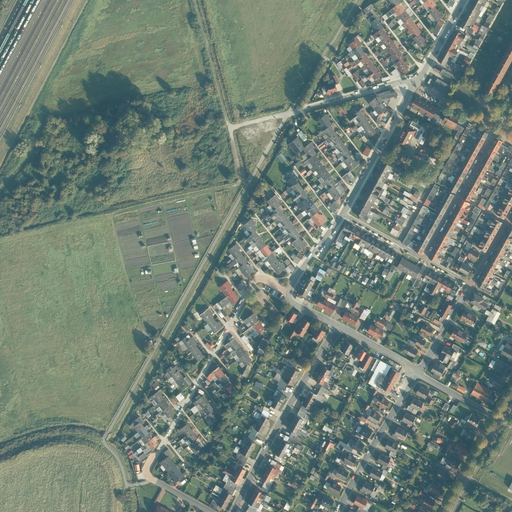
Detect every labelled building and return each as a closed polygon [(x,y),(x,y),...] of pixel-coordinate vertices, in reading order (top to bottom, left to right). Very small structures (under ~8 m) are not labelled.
[(438,5),(433,0),(428,0),(425,3),(423,4),(425,8),(428,6),(431,10),(435,7),(438,5)] [(481,11),(484,6),(473,0),(470,5),(481,11)] [(363,15),(365,18),(370,14),(368,12),(375,8),(372,4),(364,9),(366,13),(363,15)] [(405,11),(400,4),(395,7),(385,14),(389,18),(396,13),(399,16),(405,11)] [(478,17),(481,11),(470,5),(467,10),(478,17)] [(438,10),(435,7),(431,10),(429,11),(436,20),(442,15),(441,13),(443,12),(440,8),(438,10)] [(475,22),(478,17),(467,10),(464,16),(475,22)] [(411,18),(405,11),(399,16),(396,18),(399,21),(401,19),(404,23),(411,18)] [(474,58),(494,16),(489,14),(480,33),(482,34),(480,39),(478,38),(474,46),(470,45),(469,49),(472,50),(469,56),(474,58)] [(384,28),(374,15),(367,20),(377,32),(382,29),(384,28)] [(472,27),(475,22),(464,16),(461,21),(472,27)] [(416,25),(411,18),(404,23),(402,25),(404,28),(406,27),(409,30),(416,25)] [(438,35),(445,24),(440,21),(433,32),(438,35)] [(470,32),(472,27),(461,21),(459,26),(470,32)] [(422,32),(416,25),(409,30),(407,32),(410,35),(412,34),(415,37),(420,34),(422,32)] [(388,36),(382,29),(377,32),(372,36),(375,40),(378,38),(381,41),(388,36)] [(456,29),(453,34),(463,40),(466,35),(456,29)] [(423,37),(420,34),(415,37),(413,39),(421,48),(427,43),(425,41),(427,39),(424,36),(423,37)] [(453,34),(450,40),(460,46),(463,40),(453,34)] [(388,36),(381,41),(378,43),(381,47),(384,45),(387,48),(393,43),(388,36)] [(358,39),(349,45),(353,51),(359,46),(362,44),(358,39)] [(450,40),(447,45),(457,51),(460,46),(450,40)] [(389,52),(392,56),(399,50),(393,43),(387,48),(384,50),(386,53),(389,52)] [(447,45),(444,51),(454,56),(457,51),(447,45)] [(358,59),(365,53),(359,46),(353,51),(348,54),(351,58),(355,55),(358,59)] [(399,50),(392,56),(390,57),(393,60),(394,59),(397,63),(402,59),(405,57),(399,50)] [(444,51),(441,56),(451,62),(454,56),(444,51)] [(509,65),(511,60),(511,54),(505,51),(500,60),(509,65)] [(370,61),(365,53),(358,59),(354,62),(357,65),(361,62),(364,66),(370,61)] [(441,56),(438,61),(448,67),(451,62),(441,56)] [(467,56),(464,61),(470,64),(473,59),(467,56)] [(389,63),(386,59),(385,60),(383,57),(380,59),(385,66),(389,63)] [(402,59),(397,63),(395,64),(403,73),(410,68),(408,65),(410,64),(407,61),(405,62),(402,59)] [(504,75),(509,65),(500,60),(495,70),(504,75)] [(350,76),(352,74),(350,71),(354,68),(348,61),(344,64),(347,67),(344,69),(350,76)] [(376,68),(370,61),(364,66),(361,67),(364,71),(366,70),(369,73),(376,68)] [(435,64),(433,70),(438,72),(441,67),(435,64)] [(382,75),(376,68),(369,73),(365,76),(368,81),(372,78),(375,81),(382,75)] [(392,72),(396,77),(401,74),(396,68),(392,72)] [(499,85),(504,75),(495,70),(490,80),(499,85)] [(438,78),(433,88),(449,95),(453,86),(438,78)] [(493,94),(499,85),(490,80),(485,89),(493,94)] [(335,83),(325,86),(327,95),(337,93),(335,83)] [(390,90),(376,93),(377,96),(369,101),(374,108),(382,102),(380,100),(393,96),(396,98),(399,94),(396,91),(391,92),(390,90)] [(410,107),(417,111),(423,100),(416,97),(410,107)] [(430,104),(423,100),(417,111),(424,114),(430,104)] [(386,108),(382,102),(374,108),(379,113),(386,108)] [(430,104),(424,114),(431,118),(437,108),(430,104)] [(365,117),(360,110),(348,118),(351,122),(356,118),(359,122),(365,117)] [(456,136),(458,137),(464,127),(458,124),(461,118),(449,112),(445,120),(447,122),(447,124),(459,131),(456,136)] [(327,113),(318,120),(325,129),(330,125),(332,124),(329,120),(331,118),(327,113)] [(371,124),(365,117),(359,122),(355,124),(358,128),(361,125),(364,129),(371,124)] [(409,126),(406,124),(396,142),(406,148),(414,135),(415,135),(414,136),(419,143),(423,136),(422,135),(426,128),(412,120),(409,126)] [(364,129),(359,133),(362,136),(364,135),(367,139),(376,131),(371,124),(364,129)] [(326,134),(329,137),(335,132),(330,125),(325,129),(320,133),(323,136),(326,134)] [(486,139),(489,134),(481,129),(480,131),(476,129),(475,132),(486,139)] [(302,130),(298,133),(304,140),(308,137),(302,130)] [(341,140),(335,132),(329,137),(325,140),(328,143),(331,141),(334,145),(341,140)] [(483,143),(486,139),(475,132),(473,135),(477,137),(476,139),(483,143)] [(302,149),(304,147),(297,137),(288,144),(296,153),(302,149)] [(503,141),(495,137),(492,142),(504,149),(511,153),(511,146),(510,145),(508,148),(501,144),(503,141)] [(483,143),(476,139),(474,142),(470,139),(468,142),(470,143),(480,148),(483,143)] [(337,148),(340,152),(347,147),(341,140),(334,145),(331,147),(334,150),(337,148)] [(311,142),(304,147),(302,149),(306,153),(308,155),(309,158),(314,154),(316,153),(313,149),(315,147),(311,142)] [(492,142),(489,147),(497,151),(501,154),(504,149),(492,142)] [(478,153),(480,148),(470,143),(468,145),(471,147),(470,149),(478,153)] [(352,154),(347,147),(340,152),(337,154),(339,157),(342,155),(346,159),(350,156),(352,154)] [(364,154),(368,157),(372,149),(367,147),(364,154)] [(497,151),(489,147),(487,152),(499,159),(500,157),(498,155),(496,153),(497,151)] [(478,153),(470,149),(469,151),(467,150),(467,151),(464,150),(463,152),(475,158),(478,153)] [(472,163),(475,158),(463,152),(462,154),(466,156),(465,159),(472,163)] [(487,152),(484,157),(492,161),(493,159),(495,160),(495,159),(498,161),(499,159),(487,152)] [(314,154),(309,158),(302,163),(305,166),(310,162),(313,166),(320,161),(314,154)] [(353,159),(350,156),(346,159),(343,161),(350,170),(359,163),(355,158),(353,159)] [(492,161),(484,157),(481,162),(493,168),(494,166),(490,164),(492,161)] [(472,163),(465,159),(463,161),(458,159),(457,161),(469,168),(472,163)] [(315,170),(318,173),(325,168),(320,161),(313,166),(310,169),(312,172),(315,170)] [(467,173),(469,168),(457,161),(456,164),(461,166),(459,169),(467,173)] [(390,166),(382,162),(379,167),(390,173),(391,170),(388,169),(390,166)] [(481,162),(478,167),(486,171),(487,169),(490,170),(490,169),(493,171),(494,169),(493,168),(481,162)] [(379,167),(376,172),(387,177),(390,173),(379,167)] [(486,171),(478,167),(476,172),(488,178),(489,176),(486,174),(485,175),(484,175),(486,171)] [(331,176),(325,168),(318,173),(315,176),(318,179),(321,177),(324,181),(331,176)] [(297,181),(299,180),(296,176),(298,174),(294,169),(285,176),(292,185),(297,181)] [(467,173),(459,169),(456,174),(464,178),(467,173)] [(342,177),(346,182),(354,177),(350,171),(342,177)] [(387,177),(376,172),(374,177),(384,182),(387,177)] [(461,183),(464,178),(456,174),(453,172),(451,175),(455,177),(453,179),(461,183)] [(476,172),(473,177),(480,181),(482,179),(484,180),(484,179),(487,181),(488,178),(476,172)] [(336,182),(331,176),(324,181),(321,183),(323,186),(326,184),(329,188),(336,182)] [(374,177),(371,182),(379,186),(381,184),(383,185),(384,182),(374,177)] [(479,183),(480,181),(473,177),(470,182),(480,187),(482,188),(483,186),(481,185),(481,184),(479,183)] [(461,183),(453,179),(451,184),(458,188),(461,183)] [(297,181),(292,185),(287,189),(290,192),(293,190),(296,194),(303,189),(297,181)] [(329,188),(327,190),(334,199),(344,192),(336,182),(329,188)] [(379,186),(371,182),(368,187),(381,194),(383,189),(379,187),(379,186)] [(468,187),(475,191),(478,192),(480,187),(470,182),(468,187)] [(456,193),(458,188),(451,184),(448,189),(456,193)] [(368,187),(365,192),(376,198),(377,196),(379,197),(381,194),(368,187)] [(474,193),(475,191),(468,187),(465,192),(477,198),(478,196),(476,195),(476,194),(474,193)] [(484,195),(488,197),(493,189),(489,187),(484,195)] [(301,201),(308,196),(303,189),(296,194),(291,198),(294,201),(299,198),(301,201)] [(455,194),(447,190),(444,195),(452,200),(455,194)] [(506,196),(504,199),(511,203),(511,196),(502,191),(498,190),(497,192),(502,195),(502,194),(506,196)] [(376,198),(365,192),(362,197),(373,203),(376,198)] [(476,200),(477,198),(465,192),(462,197),(470,201),(471,198),(473,199),(476,200)] [(449,204),(452,200),(444,195),(440,193),(438,196),(443,198),(441,200),(449,204)] [(275,194),(266,201),(273,210),(278,206),(280,205),(279,203),(281,201),(275,194)] [(307,208),(314,203),(308,196),(301,201),(296,205),(299,208),(304,205),(307,208)] [(362,197),(359,203),(370,208),(371,205),(376,208),(378,205),(373,203),(362,197)] [(479,205),(483,207),(487,199),(483,197),(479,205)] [(468,203),(461,199),(459,203),(469,209),(470,207),(467,205),(468,203)] [(510,208),(511,204),(511,203),(504,199),(503,201),(498,199),(496,201),(510,208)] [(449,204),(441,200),(439,204),(438,203),(439,202),(436,201),(434,203),(439,206),(446,210),(449,204)] [(500,206),(499,209),(507,213),(510,208),(496,201),(495,203),(500,206)] [(314,203),(307,208),(304,210),(306,214),(309,211),(312,215),(317,212),(319,210),(314,203)] [(330,210),(336,213),(339,207),(330,203),(329,207),(331,208),(330,210)] [(370,208),(359,203),(357,208),(367,213),(370,208)] [(456,208),(463,212),(465,210),(468,211),(469,209),(459,203),(456,208)] [(274,215),(277,219),(284,214),(278,206),(273,210),(265,216),(268,220),(274,215)] [(396,222),(391,233),(398,236),(407,214),(409,208),(405,206),(400,216),(398,216),(396,222)] [(444,214),(446,210),(439,206),(436,210),(444,214)] [(367,213),(357,208),(354,213),(360,216),(358,218),(366,222),(368,217),(366,215),(367,213)] [(461,215),(463,212),(456,208),(453,214),(464,219),(465,217),(461,215)] [(504,218),(507,213),(499,209),(497,211),(493,209),(491,211),(504,218)] [(444,214),(436,210),(434,213),(430,211),(429,213),(441,219),(444,214)] [(312,215),(310,217),(318,226),(326,219),(322,214),(321,215),(320,214),(319,214),(317,212),(312,215)] [(438,224),(441,219),(429,213),(428,214),(433,217),(431,220),(438,224)] [(290,221),(284,214),(277,219),(274,221),(276,224),(280,222),(283,226),(290,221)] [(450,218),(458,222),(459,219),(462,221),(464,219),(453,214),(450,218)] [(492,220),(491,223),(499,228),(502,222),(490,216),(489,219),(492,220)] [(250,234),(255,231),(257,229),(254,225),(256,224),(252,218),(243,225),(250,234)] [(456,225),(458,222),(450,218),(447,223),(460,230),(461,227),(456,225)] [(438,224),(431,220),(429,223),(424,220),(423,223),(435,229),(438,224)] [(285,229),(288,233),(295,228),(290,221),(283,226),(280,228),(282,231),(285,229)] [(345,236),(351,226),(345,223),(335,240),(340,243),(342,240),(341,240),(344,235),(345,236)] [(433,234),(435,229),(423,223),(422,225),(426,228),(425,230),(433,234)] [(445,228),(452,232),(454,230),(455,231),(456,231),(458,232),(460,230),(447,223),(445,228)] [(497,232),(499,228),(491,223),(490,225),(486,223),(485,226),(497,232)] [(350,239),(351,237),(355,230),(356,228),(351,226),(345,236),(350,239)] [(487,230),(485,233),(494,237),(497,232),(485,226),(484,228),(487,230)] [(511,227),(509,226),(503,236),(511,241),(511,240),(511,227)] [(301,235),(295,228),(288,233),(283,237),(285,241),(291,237),(294,241),(299,237),(301,235)] [(452,232),(445,228),(442,233),(449,237),(451,235),(455,237),(457,235),(452,232)] [(360,233),(355,230),(351,237),(354,239),(352,242),(354,243),(360,233)] [(433,234),(425,230),(423,234),(422,233),(422,232),(420,231),(418,233),(419,233),(430,239),(433,234)] [(254,243),(260,238),(255,231),(250,234),(245,238),(247,241),(250,239),(254,243)] [(360,245),(361,243),(365,235),(360,233),(354,243),(360,245)] [(427,244),(430,239),(419,233),(418,235),(421,237),(420,240),(427,244)] [(439,239),(446,242),(451,245),(453,241),(451,240),(452,239),(449,237),(442,233),(439,239)] [(491,242),(494,237),(485,233),(484,235),(481,233),(479,235),(491,242)] [(371,238),(365,235),(361,243),(364,245),(363,247),(365,249),(371,238)] [(482,239),(480,242),(489,247),(491,242),(479,235),(478,237),(482,239)] [(511,241),(503,236),(501,241),(508,245),(510,242),(511,243),(511,241)] [(301,241),(299,237),(294,241),(292,242),(299,251),(308,244),(304,239),(301,241)] [(266,245),(260,238),(254,243),(259,250),(266,245)] [(365,249),(370,251),(376,241),(371,238),(365,249)] [(446,242),(439,239),(437,243),(447,249),(448,247),(445,245),(446,242)] [(427,244),(420,240),(418,242),(417,242),(413,240),(412,242),(414,243),(424,249),(427,244)] [(471,249),(474,243),(467,240),(464,246),(471,249)] [(381,244),(376,241),(370,251),(375,254),(381,244)] [(508,245),(501,241),(498,246),(509,251),(510,249),(507,248),(508,245)] [(485,252),(489,247),(480,242),(479,244),(477,243),(477,244),(475,242),(473,245),(485,252)] [(227,250),(235,259),(241,254),(239,250),(241,248),(237,243),(227,250)] [(422,254),(424,249),(414,243),(411,248),(422,254)] [(434,248),(441,252),(443,249),(446,251),(447,249),(437,243),(434,248)] [(375,254),(380,257),(386,246),(381,244),(375,254)] [(272,252),(266,245),(259,250),(265,257),(272,252)] [(391,249),(386,246),(380,257),(385,260),(391,249)] [(509,251),(498,246),(495,251),(503,255),(509,258),(511,253),(509,251)] [(440,254),(441,252),(434,248),(431,253),(443,260),(445,257),(440,254)] [(471,248),(467,256),(476,260),(480,253),(471,248)] [(392,260),(396,252),(391,249),(385,260),(387,261),(389,258),(392,260)] [(501,258),(503,255),(495,251),(492,256),(506,263),(508,261),(501,258)] [(277,259),(272,252),(265,257),(261,260),(264,263),(267,261),(270,265),(277,259)] [(442,262),(443,260),(431,253),(428,258),(436,262),(437,259),(442,262)] [(241,254),(235,259),(225,266),(228,269),(237,262),(240,266),(245,262),(247,261),(241,254)] [(299,254),(293,261),(298,265),(303,257),(299,254)] [(450,256),(445,266),(449,268),(454,258),(450,256)] [(492,256),(490,260),(497,265),(499,262),(505,266),(506,263),(492,256)] [(284,261),(288,265),(285,268),(289,272),(295,267),(287,258),(284,261)] [(396,268),(406,273),(411,263),(402,258),(396,268)] [(280,263),(277,259),(270,265),(277,274),(286,267),(282,261),(280,263)] [(487,265),(498,271),(499,269),(496,267),(497,265),(490,260),(487,265)] [(240,266),(238,268),(245,277),(254,270),(250,265),(248,266),(245,262),(240,266)] [(463,262),(458,270),(467,275),(471,267),(463,262)] [(421,268),(411,263),(406,273),(415,278),(421,268)] [(337,269),(346,273),(348,267),(339,264),(337,269)] [(393,264),(390,270),(385,267),(382,274),(389,278),(396,266),(393,264)] [(498,271),(487,265),(484,270),(492,274),(494,271),(497,273),(498,271)] [(361,275),(358,274),(360,271),(356,269),(352,276),(359,279),(361,275)] [(429,280),(433,273),(428,270),(424,278),(429,280)] [(482,275),(497,283),(498,280),(493,278),(491,277),(492,274),(484,270),(482,275)] [(431,290),(438,276),(433,273),(429,280),(426,287),(431,290)] [(479,280),(489,285),(490,283),(496,286),(497,283),(482,275),(479,280)] [(444,278),(438,276),(431,290),(429,294),(434,296),(437,290),(444,278)] [(444,289),(449,281),(444,278),(437,290),(439,291),(441,287),(444,289)] [(302,286),(310,290),(314,283),(313,283),(306,279),(302,286)] [(219,287),(226,296),(233,291),(231,290),(232,289),(231,287),(232,286),(228,280),(219,287)] [(239,291),(248,285),(245,280),(236,286),(239,291)] [(489,285),(479,280),(476,285),(490,292),(491,289),(488,287),(489,285)] [(449,281),(444,289),(444,290),(447,291),(446,293),(448,295),(454,284),(449,281)] [(453,298),(459,287),(454,284),(448,295),(453,298)] [(302,286),(297,296),(305,300),(307,295),(310,290),(302,286)] [(238,299),(233,291),(226,296),(217,303),(221,308),(230,302),(231,304),(238,299)] [(485,298),(474,292),(468,301),(485,310),(489,304),(484,301),(485,298)] [(316,305),(322,308),(325,301),(327,297),(321,294),(316,305)] [(341,304),(359,310),(360,307),(357,306),(359,301),(356,300),(355,303),(340,298),(338,304),(341,305),(341,304)] [(322,308),(332,312),(335,306),(325,301),(322,308)] [(444,319),(452,305),(447,303),(440,316),(444,319)] [(421,311),(429,315),(431,311),(428,309),(429,307),(424,305),(421,311)] [(200,315),(207,324),(214,319),(211,315),(213,313),(209,308),(200,315)] [(342,318),(348,321),(354,310),(348,308),(347,311),(346,311),(342,318)] [(370,310),(365,308),(360,317),(365,320),(370,310)] [(358,313),(354,310),(348,321),(354,324),(358,317),(356,316),(358,313)] [(465,310),(460,319),(472,326),(477,317),(465,310)] [(491,323),(497,312),(492,310),(487,321),(491,323)] [(285,318),(292,322),(297,315),(290,311),(285,318)] [(259,320),(253,313),(243,321),(249,328),(259,320)] [(214,319),(207,324),(214,333),(223,326),(219,321),(216,322),(214,319)] [(302,337),(310,323),(303,319),(298,327),(295,333),(302,337)] [(264,328),(259,320),(249,328),(242,333),(246,337),(255,330),(258,333),(264,328)] [(372,335),(379,324),(375,322),(373,325),(371,324),(366,332),(372,335)] [(386,327),(391,330),(394,325),(389,322),(386,327)] [(418,324),(415,329),(429,336),(433,328),(428,326),(429,325),(428,325),(428,324),(425,322),(422,326),(418,324)] [(379,324),(372,335),(379,339),(383,331),(381,330),(383,326),(379,324)] [(295,333),(298,327),(295,326),(288,336),(291,338),(295,333)] [(319,340),(320,341),(326,332),(317,327),(312,336),(313,337),(311,340),(317,344),(319,340)] [(467,334),(455,328),(450,337),(462,343),(467,334)] [(181,340),(190,352),(197,347),(195,344),(197,342),(193,336),(188,340),(186,337),(181,340)] [(264,349),(269,340),(263,337),(258,346),(259,347),(263,349),(264,349)] [(423,347),(427,341),(419,337),(416,343),(423,347)] [(240,345),(234,338),(224,346),(227,350),(230,347),(233,351),(240,345)] [(347,355),(353,345),(346,341),(340,351),(347,355)] [(511,345),(511,343),(507,341),(501,354),(511,359),(509,362),(511,362),(511,349),(510,349),(511,345)] [(406,344),(402,351),(414,358),(418,351),(406,344)] [(463,350),(453,344),(451,349),(445,346),(438,358),(453,366),(463,350)] [(240,345),(233,351),(230,353),(233,357),(236,354),(239,358),(245,353),(240,345)] [(197,347),(190,352),(198,362),(207,355),(203,349),(200,351),(197,347)] [(367,353),(360,349),(355,357),(361,361),(358,366),(365,370),(372,357),(366,354),(367,353)] [(239,358),(236,360),(238,364),(241,361),(245,366),(251,360),(245,353),(239,358)] [(303,364),(308,357),(301,353),(297,360),(303,364)] [(293,366),(292,368),(295,370),(298,364),(289,360),(287,363),(293,366)] [(375,371),(384,376),(390,366),(380,361),(375,371)] [(188,369),(191,374),(199,369),(195,363),(188,369)] [(433,376),(439,379),(446,366),(441,363),(439,365),(435,363),(431,371),(434,373),(433,376)] [(175,381),(182,376),(179,372),(181,370),(177,365),(167,372),(175,381)] [(354,370),(347,365),(344,371),(351,375),(354,370)] [(511,369),(504,365),(499,372),(508,377),(511,369)] [(295,378),(299,371),(295,370),(292,368),(291,370),(284,366),(281,371),(295,378)] [(214,376),(217,379),(224,374),(219,367),(212,372),(209,375),(207,378),(210,382),(213,380),(211,378),(214,376)] [(322,367),(318,373),(329,379),(331,376),(328,375),(330,371),(322,367)] [(291,386),(295,378),(281,371),(277,369),(275,371),(279,374),(282,375),(279,379),(287,384),(291,386)] [(399,374),(392,370),(387,378),(395,382),(399,374)] [(381,389),(387,378),(384,376),(375,371),(368,384),(381,390),(381,389)] [(329,379),(318,373),(315,380),(322,385),(324,381),(327,382),(329,379)] [(224,374),(217,379),(214,381),(217,385),(220,383),(223,387),(230,382),(224,374)] [(505,382),(493,375),(489,383),(501,389),(505,382)] [(182,376),(175,381),(182,390),(191,383),(185,377),(184,378),(182,376)] [(389,393),(395,382),(387,378),(381,389),(389,393)] [(285,388),(287,384),(279,379),(277,384),(285,388)] [(223,387),(220,389),(222,392),(224,391),(225,393),(221,396),(224,399),(236,390),(230,382),(223,387)] [(477,383),(471,394),(486,403),(486,402),(492,405),(497,397),(491,394),(493,391),(477,383)] [(460,384),(458,389),(465,393),(467,388),(460,384)] [(376,395),(379,390),(371,386),(369,391),(376,395)] [(426,389),(420,386),(415,394),(425,399),(430,390),(426,388),(426,389)] [(157,391),(148,398),(151,402),(153,400),(156,404),(163,399),(157,391)] [(309,391),(305,398),(315,404),(316,401),(314,399),(316,395),(309,391)] [(176,396),(180,401),(185,397),(182,392),(176,396)] [(272,396),(282,401),(286,396),(278,392),(276,395),(273,394),(272,396)] [(209,402),(203,394),(193,402),(196,405),(199,403),(202,407),(209,402)] [(379,395),(374,404),(384,409),(389,401),(379,395)] [(282,401),(272,396),(270,399),(274,401),(271,405),(278,409),(282,401)] [(420,400),(414,397),(410,405),(414,407),(419,410),(424,401),(420,399),(420,400)] [(315,404),(305,398),(301,405),(308,409),(310,405),(313,406),(315,404)] [(163,399),(156,404),(153,406),(156,409),(159,407),(162,411),(169,406),(163,399)] [(209,402),(202,407),(199,409),(201,413),(204,410),(208,414),(214,409),(209,402)] [(264,408),(257,404),(254,409),(261,413),(264,408)] [(162,411),(159,413),(161,417),(164,414),(167,418),(174,413),(169,406),(162,411)] [(208,414),(204,417),(207,420),(210,417),(213,422),(220,416),(214,409),(208,414)] [(371,410),(366,418),(375,424),(380,416),(371,410)] [(406,412),(402,419),(406,422),(411,424),(416,416),(412,414),(412,415),(406,412)] [(476,414),(472,412),(468,421),(476,426),(481,419),(475,415),(476,414)] [(255,416),(254,418),(266,425),(270,418),(263,414),(260,418),(255,416)] [(296,415),(292,422),(302,427),(304,424),(301,423),(303,419),(296,415)] [(133,427),(137,433),(144,428),(141,425),(144,423),(139,417),(133,421),(129,426),(131,429),(133,427)] [(262,432),(266,425),(254,418),(252,422),(257,424),(255,428),(259,430),(262,432)] [(292,422),(288,429),(296,432),(298,429),(301,430),(302,427),(292,422)] [(187,423),(177,431),(180,434),(183,432),(186,435),(193,430),(187,423)] [(362,425),(358,433),(361,435),(367,438),(371,431),(362,425)] [(146,426),(144,428),(137,433),(141,438),(148,433),(146,430),(148,428),(146,426)] [(398,436),(403,439),(407,431),(398,426),(394,434),(398,436)] [(250,433),(255,436),(259,430),(255,428),(253,427),(250,433)] [(462,436),(472,441),(476,433),(471,430),(471,429),(468,427),(462,436)] [(193,430),(186,435),(183,438),(186,441),(189,439),(192,442),(198,437),(193,430)] [(150,431),(148,433),(141,438),(140,440),(144,445),(152,439),(150,436),(152,434),(150,431)] [(152,439),(144,445),(146,448),(142,451),(143,453),(138,458),(141,462),(147,458),(146,455),(152,451),(150,449),(156,444),(154,441),(157,439),(155,437),(152,439)] [(192,442),(188,445),(196,454),(199,452),(198,450),(204,444),(198,437),(192,442)] [(239,438),(237,441),(253,449),(256,443),(253,440),(247,438),(246,437),(243,442),(241,441),(242,440),(239,438)] [(354,438),(350,446),(353,447),(360,451),(364,444),(354,438)] [(282,439),(278,446),(288,452),(290,449),(287,447),(289,443),(282,439)] [(388,439),(384,447),(391,450),(394,452),(399,443),(394,440),(393,442),(388,439)] [(321,448),(325,449),(329,450),(332,442),(329,440),(328,442),(323,440),(321,445),(322,445),(321,448)] [(248,456),(253,449),(237,441),(236,444),(240,447),(238,451),(248,456)] [(466,454),(469,447),(463,443),(464,442),(460,441),(456,449),(466,454)] [(450,443),(447,448),(451,450),(454,452),(456,450),(453,448),(454,445),(450,443)] [(335,448),(346,454),(346,453),(347,452),(346,452),(348,449),(345,448),(337,444),(335,448)] [(288,452),(278,446),(275,453),(282,457),(284,453),(287,454),(288,452)] [(162,464),(168,472),(177,465),(170,457),(174,455),(169,448),(164,452),(168,456),(159,462),(161,465),(162,464)] [(497,448),(485,469),(488,471),(490,465),(492,466),(501,450),(497,448)] [(132,449),(127,453),(131,459),(136,455),(132,449)] [(246,462),(248,456),(238,451),(236,456),(239,458),(246,462)] [(346,454),(343,460),(352,465),(356,458),(346,453),(346,454)] [(380,453),(377,461),(383,464),(386,466),(387,464),(391,457),(387,455),(386,456),(380,453)] [(456,456),(452,455),(447,463),(452,466),(451,469),(455,471),(462,460),(456,457),(456,456)] [(433,470),(437,463),(433,460),(429,467),(433,470)] [(269,464),(265,471),(275,476),(277,473),(274,472),(276,467),(269,464)] [(183,473),(177,465),(168,472),(174,479),(173,480),(175,482),(187,473),(186,471),(183,473)] [(232,471),(243,476),(246,469),(239,465),(237,469),(234,468),(232,471)] [(339,466),(335,474),(344,479),(348,471),(339,466)] [(232,471),(225,467),(222,471),(230,475),(233,477),(232,479),(239,483),(243,476),(232,471)] [(373,467),(369,475),(378,480),(383,471),(380,469),(379,470),(373,467)] [(446,481),(451,473),(445,470),(445,469),(442,468),(437,476),(446,481)] [(275,476),(265,471),(261,478),(268,482),(271,478),(274,479),(275,476)] [(226,483),(235,488),(239,483),(232,479),(233,477),(230,475),(226,483)] [(331,481),(327,488),(337,493),(341,486),(331,481)] [(365,481),(361,488),(370,493),(375,485),(372,484),(371,484),(365,481)] [(439,495),(443,487),(437,484),(438,483),(434,481),(430,490),(439,495)] [(225,490),(233,494),(235,488),(226,483),(220,492),(223,494),(225,490)] [(212,492),(229,501),(233,494),(225,490),(223,494),(220,492),(213,489),(212,492)] [(255,489),(251,495),(261,501),(263,498),(260,497),(262,493),(255,489)] [(225,508),(229,501),(212,492),(210,495),(214,497),(212,501),(219,504),(225,508)] [(251,495),(248,502),(257,508),(261,501),(251,495)] [(324,495),(320,503),(325,505),(330,508),(334,500),(324,495)] [(359,506),(363,508),(368,499),(364,497),(364,498),(358,495),(353,502),(359,506)] [(422,504),(431,509),(435,501),(430,498),(430,497),(427,495),(422,504)] [(314,496),(309,506),(313,508),(318,498),(314,496)]
